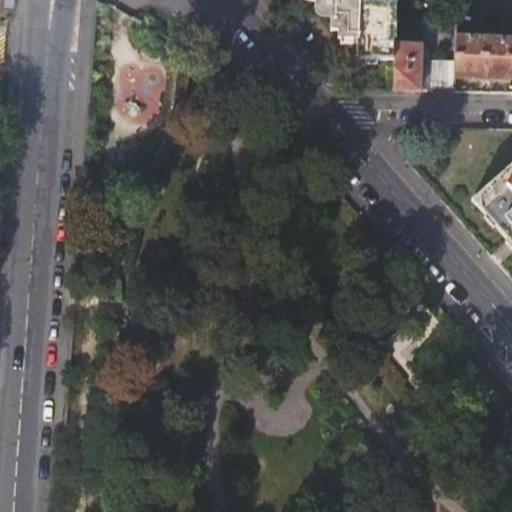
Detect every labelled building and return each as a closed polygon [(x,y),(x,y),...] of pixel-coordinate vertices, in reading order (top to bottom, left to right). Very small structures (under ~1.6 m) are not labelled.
[(0,0),(0,5),(15,10),(16,0),(0,0)] [(302,0),(302,1),(313,2),(313,12),(315,15),(320,18),(329,18),(329,30),(335,30),(335,38),(354,39),(354,58),(394,59),(395,34),(396,4),(347,2),(346,0),(302,0)] [(456,36),(455,61),(455,75),(511,77),(511,25),(509,25),(508,37),(456,36)] [(394,59),(393,90),(420,91),(421,44),(412,43),(412,35),(395,34),(394,59)] [(427,60),(426,91),(454,92),(455,75),(455,61),(427,60)] [(511,166),(478,196),(511,235),(511,166)] [(360,339),(353,331),(347,337),(354,345),(360,339)]
